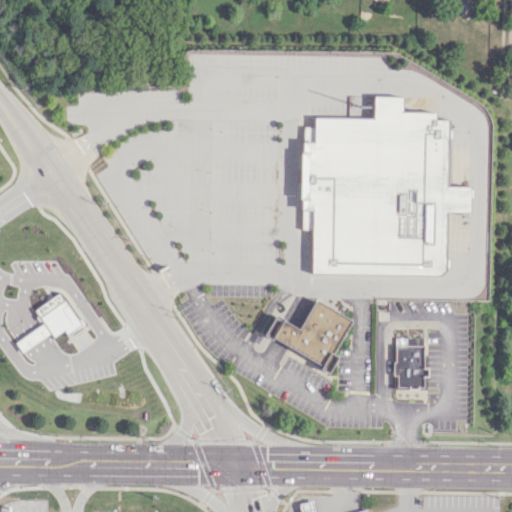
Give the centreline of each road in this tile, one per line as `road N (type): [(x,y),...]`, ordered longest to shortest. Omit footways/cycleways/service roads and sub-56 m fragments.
road 1 (tertiary): [(54,176),(167,342)]
road 2 (primary): [(74,472),(237,474)]
road 3 (primary): [(382,465),(346,454),(226,451)]
road 4 (primary): [(226,451),(73,451)]
road 5 (primary): [(237,474),(345,476),(382,465)]
road 6 (primary): [(303,453),(236,416),(187,375)]
road 7 (tertiary): [(167,342),(226,451)]
road 8 (primary): [(503,466),(382,465)]
